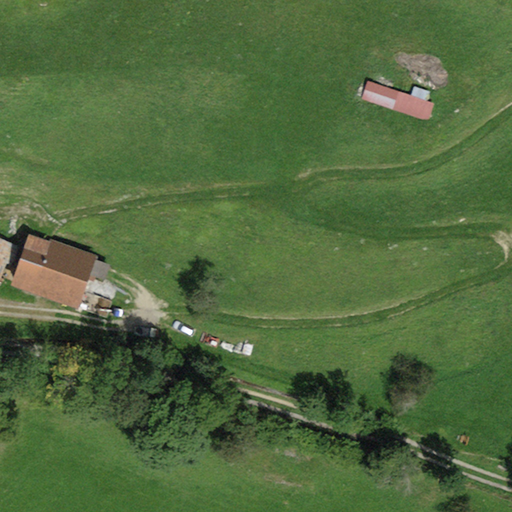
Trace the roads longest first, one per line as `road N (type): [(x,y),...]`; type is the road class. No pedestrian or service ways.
road 1 (track): [(0,341),(207,377),(511,487)]
road 2 (track): [(0,310),(140,322),(335,320),(375,314),(511,261)]
road 3 (track): [(511,233),(499,226),(362,232),(316,218),(292,189),(305,179),(433,159),(511,112)]
road 4 (track): [(49,225),(123,203),(292,189)]
